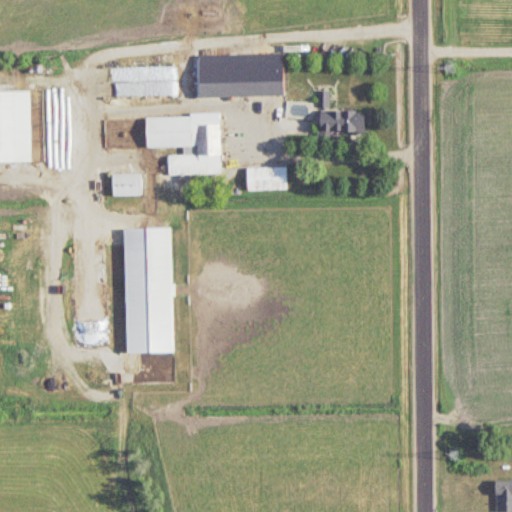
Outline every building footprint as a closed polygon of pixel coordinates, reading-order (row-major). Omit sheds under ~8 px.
[(284,55),(198,56),(199,98),(284,98),(284,55)] [(0,164),(15,164),(15,93),(0,92),(0,164)] [(366,133),(366,112),(331,112),(331,133),(366,133)] [(222,175),(221,116),(147,117),(147,149),(184,148),(184,157),(169,157),(170,176),(222,175)] [(61,198),(90,156),(70,142),(40,183),(61,198)] [(248,169),(248,191),(287,191),(287,169),(248,169)] [(114,197),(142,197),(142,175),(114,175),(114,197)] [(125,230),(127,354),(174,353),(173,229),(125,230)] [(511,510),(511,479),(496,480),(496,510),(511,510)]
